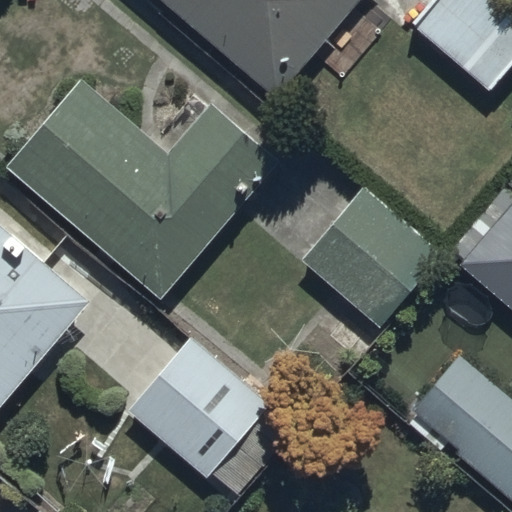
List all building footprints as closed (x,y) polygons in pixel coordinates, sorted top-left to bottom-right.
[(165,0),(276,96),(358,0),(165,0)] [(511,72),(511,13),(497,0),(435,0),(417,22),(495,91),(511,72)] [(140,8),(125,26),(190,81),(205,63),(140,8)] [(81,77),(9,162),(164,295),(282,158),(215,101),(170,154),(81,77)] [(364,187),(303,256),(381,322),(440,250),(364,187)] [(511,215),(462,274),(511,316),(511,215)] [(0,403),(92,296),(0,217),(0,403)] [(300,422),(191,335),(129,411),(209,475),(212,471),(242,495),(300,422)] [(511,395),(459,351),(409,411),(511,497),(511,395)]
